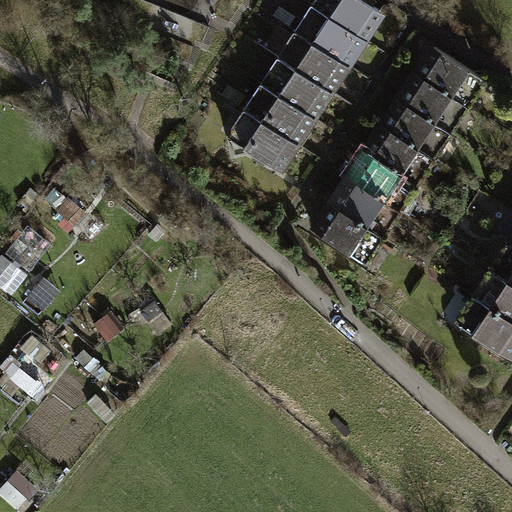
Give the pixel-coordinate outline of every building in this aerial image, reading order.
[(360,0),(315,0),(226,137),(274,168),(376,10),(360,0)] [(478,75),(431,45),(311,229),(358,259),(478,75)] [(511,338),(511,236),(456,322),(502,353),(511,338)] [(0,283),(16,294),(31,273),(5,255),(0,262),(0,283)] [(15,476),(2,492),(23,508),(35,492),(15,476)]
